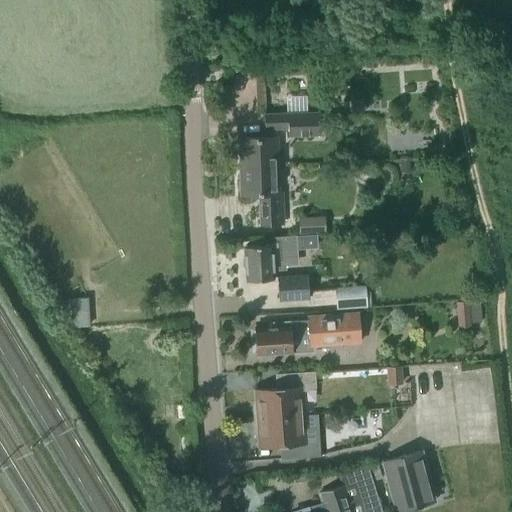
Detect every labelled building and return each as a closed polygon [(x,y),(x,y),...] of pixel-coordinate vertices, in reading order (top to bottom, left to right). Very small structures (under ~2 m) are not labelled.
[(351,113),(363,113),(363,98),(351,98),(351,113)] [(264,114),(264,117),(264,130),(288,129),(288,137),(320,136),(319,112),(264,114)] [(243,157),(243,166),(277,164),(276,137),(239,138),(240,157),(243,157)] [(277,164),(243,166),(243,175),(240,175),(241,195),(259,194),(260,224),(283,224),(282,192),(278,192),(277,164)] [(298,234),(325,233),(324,217),(297,218),(298,234)] [(275,238),(275,245),(244,247),(247,281),(272,279),(271,269),(283,268),(283,264),(296,263),(294,236),(275,238)] [(277,277),(279,301),(309,299),(307,275),(277,277)] [(337,306),(368,305),(367,284),(336,285),(337,306)] [(56,300),(72,327),(88,326),(86,298),(56,300)] [(456,303),(456,304),(458,327),(470,326),(470,323),(481,322),(480,303),(468,304),(468,302),(456,303)] [(250,341),(251,351),(255,351),(255,354),(312,351),(311,346),(359,343),(357,313),(327,315),(327,314),(325,314),(325,316),(307,317),(307,320),(289,321),(289,323),(274,323),(274,327),(254,329),(254,340),(250,341)] [(401,383),(400,367),(387,368),(388,384),(401,383)] [(254,391),(255,419),(305,415),(303,389),(313,389),(312,373),(277,375),(277,389),(254,391)] [(176,393),(178,418),(189,417),(187,392),(176,393)] [(305,415),(255,419),(257,446),(281,445),(282,459),(318,457),(317,441),(306,441),(305,415)] [(180,452),(184,494),(194,493),(190,451),(192,451),(190,430),(181,431),(183,452),(180,452)] [(382,462),(395,511),(434,501),(421,451),(382,462)] [(379,511),(364,466),(364,467),(364,466),(353,469),(340,474),(344,487),(319,494),(322,504),(295,511),(379,511)]
